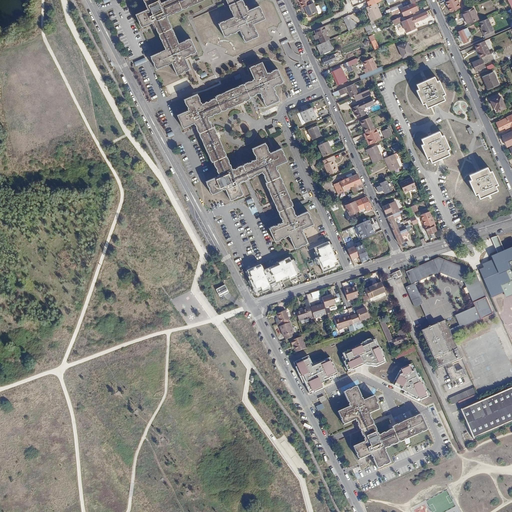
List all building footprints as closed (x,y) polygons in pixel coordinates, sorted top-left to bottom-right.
[(145,2),(145,4),(147,9),(135,15),(140,27),(153,22),(155,27),(156,27),(156,29),(157,33),(158,32),(159,35),(159,36),(160,40),(161,39),(162,41),(161,41),(164,46),(166,50),(151,56),(151,58),(150,58),(152,62),(153,62),(154,64),(153,65),(155,68),(156,70),(171,63),(177,75),(189,69),(184,57),(189,55),(189,54),(190,53),(191,54),(195,53),(194,51),(196,51),(191,39),(189,40),(189,39),(185,40),(185,41),(184,42),(183,41),(178,43),(177,40),(178,40),(175,35),(174,35),(174,34),(174,33),(172,30),(170,27),(171,26),(169,23),(168,22),(169,21),(166,16),(182,10),(185,8),(203,0),(168,0),(161,3),(159,0),(142,0),(144,3),(145,2)] [(255,31),(254,29),(255,29),(253,24),(265,18),(264,18),(265,17),(263,12),(262,12),(261,10),(262,10),(260,6),(259,7),(259,6),(247,11),(245,5),(244,5),(243,4),(244,4),(242,0),(241,0),(226,0),(228,4),(229,3),(230,5),(229,6),(230,10),(232,9),(232,11),(231,11),(234,17),(219,23),(224,36),(225,36),(226,36),(230,35),(230,34),(231,33),(231,34),(237,31),(236,31),(240,29),(242,34),(243,34),(244,36),(243,37),(244,40),(245,40),(246,41),(257,36),(257,35),(258,34),(256,30),(255,31)] [(298,0),(303,9),(315,4),(316,4),(313,0),(298,0)] [(456,0),(453,0),(446,3),(451,13),(460,9),(456,0)] [(381,15),(375,2),(368,5),(365,6),(370,15),(368,16),(370,20),(381,15)] [(403,17),(418,11),(415,3),(400,9),(403,17)] [(303,9),(302,10),(303,13),(307,12),(310,18),(319,14),(315,4),(303,9)] [(474,8),(460,14),(463,21),(466,19),(468,24),(478,19),(474,8)] [(426,13),(401,23),(405,32),(414,29),(412,24),(428,18),(426,13)] [(345,15),(342,17),(348,30),(351,28),(345,15)] [(493,31),(488,18),(479,22),(483,30),(482,31),(483,35),(493,31)] [(324,27),(311,31),(315,40),(318,39),(320,44),(326,42),(323,37),(328,35),(324,27)] [(463,31),(459,32),(463,44),(468,42),(466,37),(463,31)] [(373,34),(369,36),(375,49),(379,47),(373,34)] [(511,39),(502,41),(503,47),(511,45),(511,39)] [(406,40),(397,44),(402,56),(411,52),(406,40)] [(320,44),(316,46),(320,55),(332,49),(328,41),(326,42),(320,44)] [(483,44),(474,48),(479,60),(481,59),(489,55),(483,44)] [(321,57),(324,64),(337,59),(335,54),(328,57),(327,55),(321,57)] [(489,55),(481,59),(481,61),(483,61),(483,62),(487,61),(488,63),(494,60),(491,54),(489,55)] [(377,69),(372,58),(364,62),(366,68),(364,69),(366,74),(359,76),(360,80),(383,70),(382,67),(377,69)] [(481,61),(472,65),(476,73),(485,69),(481,61)] [(255,79),(252,80),(253,81),(248,83),(253,95),(258,93),(258,94),(261,93),(262,96),(261,96),(262,98),(263,98),(265,101),(264,102),(265,106),(266,105),(267,106),(280,101),(279,100),(280,99),(278,95),(277,96),(276,92),(275,90),(273,87),(275,86),(278,84),(278,85),(283,84),(282,82),(283,82),(278,70),(277,70),(277,69),(272,71),(273,72),(269,73),(267,74),(262,62),(249,68),(255,79)] [(333,70),(338,85),(346,82),(340,67),(333,70)] [(497,84),(493,74),(483,78),(487,88),(497,84)] [(417,84),(419,89),(417,90),(422,103),(425,102),(427,107),(445,100),(443,95),(445,94),(440,80),(437,81),(435,76),(417,84)] [(179,90),(190,85),(187,77),(176,82),(179,90)] [(355,83),(333,92),(336,97),(341,94),(342,96),(350,93),(352,98),(354,97),(359,95),(355,83)] [(220,112),(221,111),(222,112),(251,99),(244,84),(215,97),(216,100),(215,100),(215,99),(210,100),(211,102),(208,103),(208,102),(202,105),(201,103),(200,103),(199,100),(200,99),(198,96),(197,96),(196,95),(184,100),(185,101),(184,102),(186,106),(187,105),(188,108),(187,109),(188,111),(177,116),(182,128),(194,123),(195,125),(197,128),(196,129),(197,130),(211,124),(210,122),(209,123),(207,119),(208,119),(208,117),(210,116),(211,117),(213,116),(213,115),(216,113),(216,114),(220,113),(220,112)] [(354,97),(356,101),(370,95),(368,91),(359,95),(354,97)] [(505,109),(500,97),(490,101),(492,106),(494,105),(497,112),(505,109)] [(357,114),(359,118),(366,115),(363,108),(372,104),(370,98),(360,102),(361,104),(353,107),(356,115),(357,114)] [(312,106),(297,113),(302,124),(317,117),(312,106)] [(505,128),(505,130),(510,128),(509,126),(511,125),(511,118),(511,115),(506,117),(507,119),(496,123),(499,131),(505,128)] [(369,116),(361,120),(366,131),(375,128),(369,116)] [(317,125),(309,128),(313,139),(322,135),(317,125)] [(216,178),(206,182),(207,184),(206,184),(208,188),(209,188),(210,190),(209,191),(211,195),(212,194),(212,195),(222,191),(221,190),(223,190),(224,191),(226,190),(230,201),(243,196),(238,184),(240,183),(240,182),(243,181),(244,182),(246,181),(239,167),(238,168),(238,169),(235,170),(234,169),(233,170),(227,156),(214,127),(199,134),(212,163),(214,162),(214,163),(214,164),(216,168),(220,176),(217,177),(218,178),(216,179),(216,178)] [(366,131),(365,132),(370,144),(381,139),(375,127),(375,128),(366,131)] [(390,127),(384,129),(387,136),(393,134),(390,127)] [(511,144),(511,130),(511,131),(511,132),(501,137),(506,147),(511,144)] [(444,134),(441,135),(439,131),(422,138),(424,143),(421,144),(427,158),(430,157),(432,162),(450,154),(448,150),(450,148),(444,134)] [(328,140),(319,144),(324,156),(333,151),(328,140)] [(287,162),(283,154),(284,154),(282,150),(281,149),(270,154),(269,152),(269,153),(267,149),(268,149),(266,145),(265,144),(253,149),(254,150),(253,151),(255,155),(255,154),(257,158),(256,158),(257,160),(253,162),(253,161),(251,161),(252,163),(250,164),(249,163),(243,166),(249,180),(255,177),(255,176),(257,175),(258,176),(259,175),(259,174),(263,172),(264,175),(264,174),(266,178),(265,178),(267,182),(268,183),(266,184),(278,212),(293,205),(280,177),(280,178),(279,176),(280,176),(278,172),(276,168),(276,169),(275,167),(287,162)] [(368,154),(369,153),(373,163),(383,159),(380,152),(383,151),(380,144),(366,149),(368,154)] [(395,154),(385,158),(390,171),(404,166),(400,158),(397,159),(395,154)] [(311,165),(320,161),(317,155),(309,159),(311,165)] [(334,155),(323,160),(329,174),(338,169),(334,159),(335,159),(334,155)] [(491,171),(489,172),(487,167),(470,174),(472,180),(469,181),(475,194),(478,193),(479,198),(497,191),(495,186),(497,185),(491,171)] [(362,184),(357,173),(334,184),(334,186),(336,185),(339,193),(351,188),(354,196),(359,193),(356,186),(362,184)] [(411,178),(399,182),(404,194),(416,188),(411,178)] [(378,193),(384,191),(385,194),(395,190),(390,179),(380,183),(382,186),(376,188),(378,193)] [(367,198),(356,203),(360,211),(366,208),(367,212),(372,210),(367,198)] [(396,201),(383,207),(387,214),(393,212),(394,215),(400,212),(396,201)] [(360,211),(356,203),(347,207),(351,215),(360,211)] [(284,239),(286,239),(286,238),(289,236),(290,238),(291,238),(291,240),(295,249),(296,248),(297,250),(301,248),(300,247),(303,245),(303,247),(307,245),(306,244),(308,243),(302,230),(314,225),(310,218),(311,217),(309,213),(308,214),(308,213),(297,218),(296,216),(295,216),(294,213),(295,212),(293,209),(280,215),(281,218),(282,218),(283,221),(283,222),(284,224),(280,225),(280,224),(278,225),(278,226),(275,228),(275,227),(271,229),(271,230),(270,230),(276,243),(277,242),(281,240),(284,239)] [(388,218),(392,227),(397,225),(395,219),(402,217),(400,212),(394,215),(388,218)] [(430,212),(421,215),(426,229),(434,226),(435,226),(430,212)] [(375,235),(369,220),(356,226),(362,241),(375,235)] [(396,235),(408,231),(406,227),(399,230),(399,229),(394,231),(396,235)] [(408,231),(396,235),(400,245),(405,243),(403,238),(409,235),(408,231)] [(319,263),(323,274),(338,268),(336,263),(339,262),(330,238),(313,243),(316,252),(313,253),(316,263),(319,263)] [(363,243),(355,247),(356,248),(360,258),(362,263),(370,261),(363,243)] [(511,250),(494,243),(486,264),(511,273),(511,250)] [(360,258),(356,248),(348,251),(352,261),(360,258)] [(263,268),(261,263),(245,269),(249,278),(247,279),(253,293),(259,296),(262,295),(263,297),(268,295),(267,292),(278,288),(279,291),(287,288),(287,290),(293,289),(293,287),(302,284),(291,254),(280,258),(281,261),(263,268)] [(451,383),(466,377),(462,370),(456,373),(452,364),(462,360),(451,334),(488,318),(480,301),(487,299),(476,273),(440,258),(407,273),(412,285),(406,288),(415,308),(421,305),(430,328),(422,332),(438,370),(444,367),(451,383)] [(372,287),(372,288),(365,291),(370,300),(386,293),(381,284),(377,285),(377,284),(372,287)] [(231,293),(227,286),(217,291),(221,298),(231,293)] [(355,287),(344,290),(347,301),(359,298),(355,287)] [(320,291),(312,294),(314,300),(321,298),(320,291)] [(332,296),(322,299),(325,308),(335,305),(332,296)] [(322,304),(310,308),(313,316),(314,319),(326,315),(322,304)] [(306,308),(296,311),(299,322),(309,318),(309,317),(313,316),(310,308),(310,306),(306,307),(306,308)] [(274,315),(277,324),(288,320),(285,311),(274,315)] [(367,311),(358,314),(361,324),(370,322),(367,311)] [(335,321),(338,331),(353,327),(350,316),(335,321)] [(389,342),(391,347),(407,340),(405,335),(393,340),(382,316),(377,318),(388,342),(389,342)] [(283,336),(284,336),(285,339),(293,336),(292,333),(293,332),(289,322),(279,327),(283,336)] [(511,360),(511,343),(506,327),(499,329),(510,361),(511,360)] [(463,340),(470,358),(491,350),(484,332),(463,340)] [(305,347),(300,336),(289,341),(294,352),(305,347)] [(341,353),(347,368),(364,361),(376,363),(383,359),(374,339),(341,353)] [(396,359),(417,351),(415,346),(394,354),(396,359)] [(293,362),(308,392),(323,385),(321,379),(336,372),(330,358),(312,366),(307,355),(293,362)] [(412,362),(399,368),(392,384),(416,397),(426,393),(412,362)] [(484,393),(491,390),(480,365),(473,368),(484,393)] [(498,388),(511,382),(511,374),(495,381),(498,388)] [(450,382),(443,384),(446,392),(453,389),(450,382)] [(473,439),(511,422),(511,387),(479,402),(476,395),(457,402),(473,439)] [(372,397),(361,401),(359,397),(358,397),(354,388),(341,393),(345,403),(347,408),(335,413),(341,426),(353,420),(356,428),(370,422),(366,415),(377,410),(374,403),(375,403),(372,397)] [(450,398),(452,403),(476,394),(473,389),(450,398)] [(356,461),(368,455),(370,459),(371,459),(375,469),(387,463),(383,453),(384,453),(382,449),(391,445),(396,443),(395,443),(396,442),(396,443),(425,430),(418,414),(389,427),(390,430),(389,430),(385,432),(385,433),(382,434),(382,433),(379,435),(376,437),(372,426),(359,431),(359,432),(358,433),(360,437),(361,436),(362,439),(361,440),(363,443),(350,448),(356,461)]
